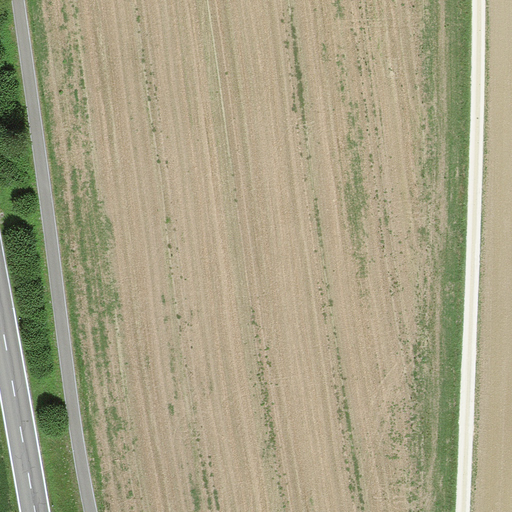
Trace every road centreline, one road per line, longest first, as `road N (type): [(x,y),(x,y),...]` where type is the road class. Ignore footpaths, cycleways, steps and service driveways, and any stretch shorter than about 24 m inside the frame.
road 1 (track): [(100,511),(19,0)]
road 2 (track): [(465,511),(482,0)]
road 3 (secondary): [(35,511),(0,312)]
